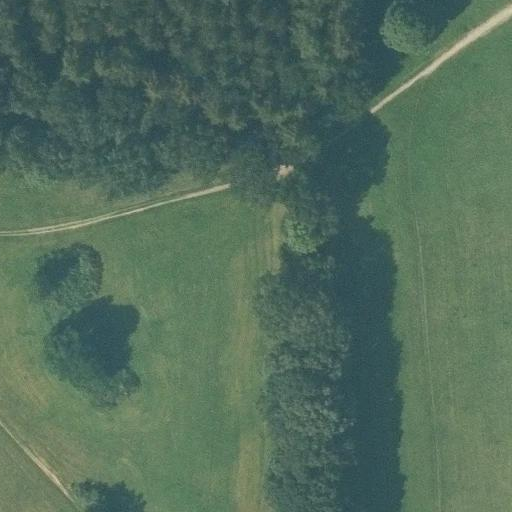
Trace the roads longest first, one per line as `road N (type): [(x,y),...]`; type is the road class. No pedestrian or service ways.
road 1 (track): [(511,11),(291,161),(46,227),(0,227)]
road 2 (track): [(407,511),(376,107),(382,0)]
road 3 (track): [(90,511),(0,411)]
